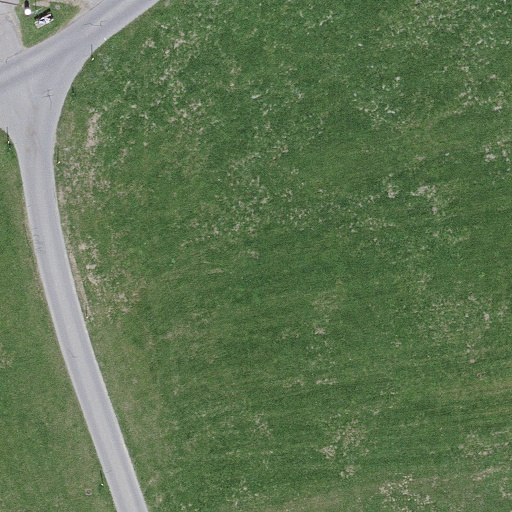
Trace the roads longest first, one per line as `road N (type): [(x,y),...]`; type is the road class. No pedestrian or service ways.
road 1 (unclassified): [(10,98),(138,511)]
road 2 (unclassified): [(141,0),(10,98)]
